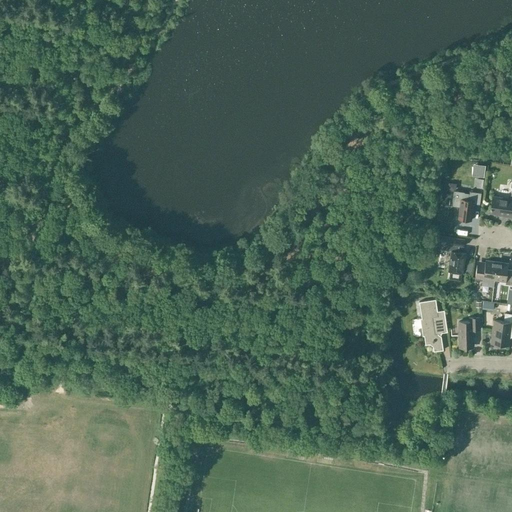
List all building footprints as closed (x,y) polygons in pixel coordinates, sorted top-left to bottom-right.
[(503,215),(511,216),(511,183),(510,199),(492,196),(490,211),(504,213),(503,215)] [(452,199),(451,205),(459,206),(458,217),(471,218),(473,202),(479,203),(481,191),(469,189),(468,191),(464,191),(464,190),(453,188),(452,199)] [(459,246),(463,246),(464,239),(440,236),(438,243),(452,245),(451,251),(448,270),(449,271),(448,278),(460,280),(461,272),(462,273),(465,253),(458,252),(459,246)] [(481,285),(493,287),(493,285),(494,280),(496,262),(485,260),(484,266),(476,265),(475,279),(482,280),(481,285)] [(508,263),(496,262),(494,280),(505,282),(505,284),(511,285),(511,279),(511,270),(507,269),(508,263)] [(443,350),(442,345),(441,336),(439,335),(440,333),(447,332),(444,310),(437,311),(435,299),(419,302),(422,319),(420,320),(422,335),(424,335),(425,345),(429,344),(432,346),(433,351),(443,350)] [(511,313),(504,313),(503,321),(494,320),(491,341),(498,342),(498,344),(508,345),(509,332),(511,332),(511,313)] [(473,345),(472,329),(481,329),(480,316),(469,317),(469,321),(458,322),(459,346),(473,345)]
